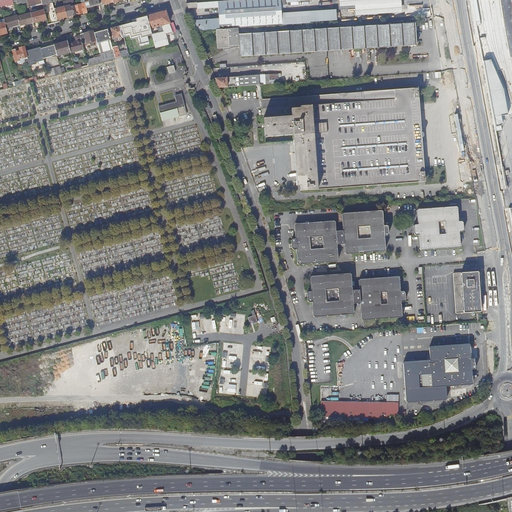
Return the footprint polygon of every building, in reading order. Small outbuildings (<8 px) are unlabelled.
[(27,0),(28,2),(30,12),(43,8),(43,6),(41,0),(27,0)] [(57,20),(68,17),(64,2),(63,0),(61,0),(63,7),(54,10),(57,20)] [(68,17),(77,14),(75,6),(73,0),(72,0),(64,2),(68,17)] [(87,12),(86,8),(84,0),(81,1),(81,4),(75,6),(77,14),(87,12)] [(228,29),(282,25),(281,15),(281,8),(280,0),(246,0),(224,2),(187,4),(188,8),(197,7),(197,9),(218,7),(219,19),(193,21),(197,32),(216,30),(228,29)] [(310,0),(280,0),(281,8),(285,8),(284,3),(310,1),(310,0)] [(355,5),(356,14),(402,12),(401,0),(339,0),(340,6),(355,5)] [(511,0),(472,0),(476,26),(481,26),(477,0),(511,0)] [(41,23),(47,21),(44,11),(31,15),(34,24),(34,25),(41,23)] [(166,35),(173,33),(168,23),(165,11),(146,16),(150,29),(162,26),(163,32),(151,35),(155,48),(157,48),(169,45),(166,35)] [(26,24),(29,24),(29,25),(34,24),(31,15),(31,13),(18,17),(20,26),(26,24)] [(309,13),(281,15),(282,25),(336,22),(335,15),(310,17),(309,13)] [(5,22),(6,28),(12,26),(16,26),(16,27),(20,26),(18,17),(17,15),(4,19),(5,22)] [(417,45),(415,23),(280,32),(238,35),(238,36),(228,36),(228,29),(216,30),(218,49),(229,49),(229,47),(239,46),(240,57),(417,45)] [(124,38),(121,26),(111,29),(114,39),(119,38),(120,39),(124,38)] [(102,63),(115,59),(116,59),(114,54),(113,48),(108,30),(94,34),(96,40),(102,63)] [(83,44),(96,40),(94,34),(94,31),(80,35),(81,35),(82,40),(83,44)] [(70,53),(84,49),(83,44),(82,40),(81,35),(75,37),(76,42),(68,43),(70,53)] [(155,48),(151,35),(148,36),(149,40),(142,41),(144,47),(139,49),(140,52),(155,48)] [(57,56),(70,52),(68,43),(67,41),(54,45),(57,56)] [(43,59),(57,55),(54,45),(41,49),(43,59)] [(15,60),(27,57),(26,53),(25,47),(12,50),(15,60)] [(35,62),(38,62),(39,65),(45,64),(43,59),(41,49),(26,53),(27,57),(30,66),(36,64),(35,62)] [(483,62),(496,126),(501,125),(502,123),(501,116),(508,115),(503,90),(490,60),(483,62)] [(48,77),(62,74),(60,67),(46,70),(48,77)] [(218,88),(260,85),(259,75),(246,76),(246,83),(236,84),(236,81),(227,82),(226,78),(215,79),(218,88)] [(419,100),(419,88),(263,99),(265,137),(293,136),(296,186),(300,186),(300,191),(318,190),(421,183),(425,183),(424,174),(419,100)] [(186,114),(181,95),(175,96),(177,102),(166,104),(168,110),(160,112),(162,120),(180,116),(186,114)] [(458,220),(457,208),(456,206),(445,207),(444,209),(443,207),(432,208),(431,210),(430,208),(418,209),(416,211),(417,223),(418,223),(418,224),(417,224),(417,225),(415,225),(413,227),(414,234),(416,235),(418,235),(418,236),(419,237),(418,238),(419,249),(421,250),(433,249),(434,250),(446,249),(447,248),(448,248),(459,248),(460,246),(459,235),(458,234),(459,233),(459,232),(462,232),(463,231),(463,223),(461,222),(458,222),(458,221),(457,221),(458,220)] [(296,223),(294,224),(295,236),(296,237),(295,237),(295,238),(293,238),(291,240),(292,248),(293,249),(296,249),(297,250),(296,251),(297,262),(299,264),(310,263),(311,262),(312,263),(324,262),(325,261),(326,262),(336,261),(338,259),(337,249),(337,248),(337,247),(337,246),(337,244),(342,244),(342,246),(344,246),(344,253),(346,254),(358,253),(358,252),(360,253),(371,253),(372,252),(373,253),(384,252),(385,250),(385,239),(384,238),(384,237),(384,236),(388,236),(389,235),(388,227),(386,225),(384,226),(383,225),(384,224),(383,211),(381,210),(370,211),(369,212),(368,211),(357,212),(356,213),(354,212),(343,213),(341,215),(342,226),(343,227),(342,228),(342,230),(336,231),(335,222),(334,220),(323,221),(322,222),(321,221),(310,222),(309,223),(307,222),(296,223)] [(454,275),(453,276),(455,314),(456,314),(470,313),(470,314),(471,314),(471,313),(481,313),(480,300),(479,299),(480,298),(482,298),(481,287),(480,287),(481,286),(480,275),(478,275),(478,273),(476,272),(454,275)] [(399,279),(398,277),(388,278),(387,279),(386,278),(373,279),(373,280),(371,279),(360,280),(359,282),(359,289),(357,289),(358,291),(353,291),(353,289),(352,289),(351,288),(352,286),(352,275),(350,274),(339,275),(338,276),(337,275),(325,276),(325,277),(323,276),(312,277),(311,278),(311,289),(312,290),(311,291),(311,292),(308,292),(308,293),(308,301),(309,302),(312,302),(312,303),(313,304),(312,305),(313,315),(314,318),(326,317),(327,316),(328,317),(339,316),(340,315),(341,316),(352,315),(354,313),(354,304),(360,304),(360,306),(361,307),(360,308),(361,320),(362,321),(374,320),(375,319),(376,320),(388,319),(388,318),(389,319),(401,318),(402,317),(401,305),(400,305),(401,304),(401,303),(404,303),(405,302),(404,293),(403,292),(400,292),(399,291),(400,290),(399,279)] [(252,316),(248,317),(249,322),(252,321),(253,324),(258,322),(254,310),(251,311),(252,316)] [(404,363),(403,364),(405,401),(407,402),(418,401),(419,400),(420,401),(432,401),(432,399),(433,400),(445,400),(446,398),(446,386),(458,385),(459,385),(471,385),(472,383),(472,372),(471,371),(471,370),(474,370),(476,368),(476,361),(474,359),(471,359),(470,358),(471,358),(470,346),(468,345),(457,346),(456,347),(455,346),(443,347),(443,348),(441,347),(430,348),(429,349),(429,361),(417,362),(416,363),(415,362),(404,363)] [(181,347),(180,389),(187,390),(188,347),(181,347)] [(349,402),(321,402),(321,418),(332,418),(341,419),(347,419),(357,418),(372,418),(385,419),(398,419),(398,412),(398,403),(349,402)]
